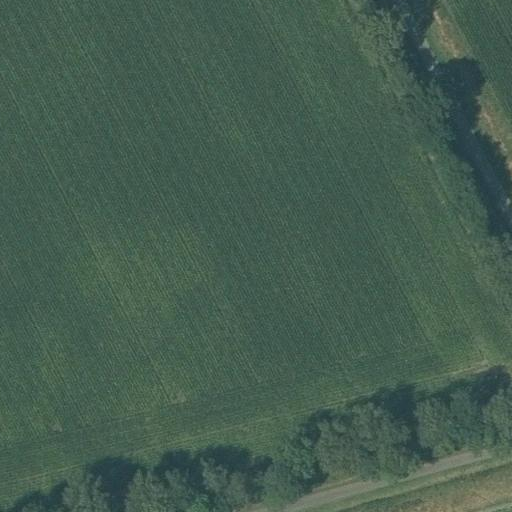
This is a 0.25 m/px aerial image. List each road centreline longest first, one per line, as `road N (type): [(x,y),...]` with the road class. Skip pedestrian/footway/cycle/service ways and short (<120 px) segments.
road 1 (unclassified): [(511,448),(276,511)]
road 2 (unclassified): [(401,0),(511,216)]
